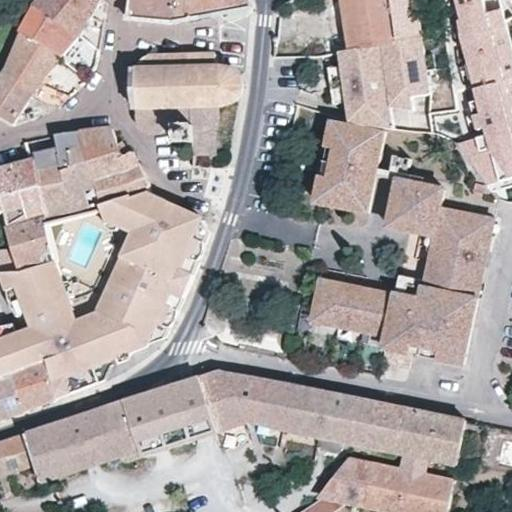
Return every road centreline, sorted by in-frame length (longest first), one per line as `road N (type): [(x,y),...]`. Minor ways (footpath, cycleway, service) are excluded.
road 1 (residential): [(180,348),(511,411)]
road 2 (tertiary): [(180,348),(227,222),(262,45)]
road 3 (tertiary): [(0,432),(162,369),(180,348)]
road 4 (residential): [(112,38),(99,107),(86,119),(0,140)]
road 5 (residential): [(112,38),(262,45)]
